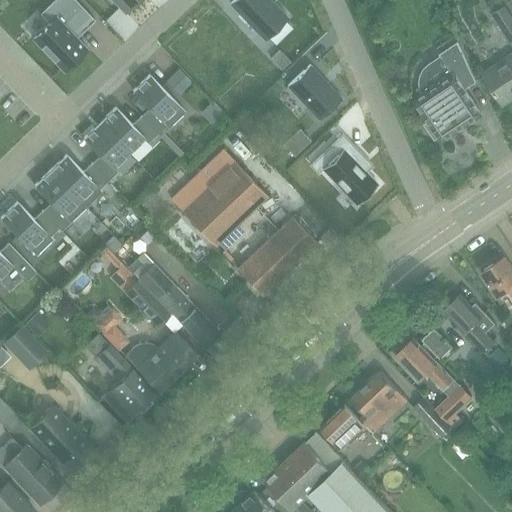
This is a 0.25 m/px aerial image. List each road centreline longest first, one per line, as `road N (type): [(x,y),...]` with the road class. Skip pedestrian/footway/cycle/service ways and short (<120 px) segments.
road 1 (tertiary): [(442,230),(387,252),(108,511)]
road 2 (tertiary): [(149,511),(442,230)]
road 3 (residential): [(442,230),(332,0)]
road 4 (residential): [(182,0),(57,122)]
